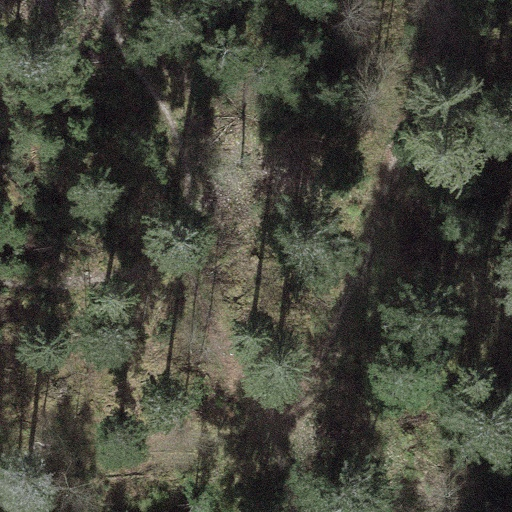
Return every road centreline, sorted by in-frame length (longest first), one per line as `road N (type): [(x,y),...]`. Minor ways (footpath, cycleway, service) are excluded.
road 1 (track): [(437,0),(356,287),(276,493)]
road 2 (track): [(196,282),(161,112),(118,41),(104,0)]
road 3 (track): [(285,511),(223,370),(196,282)]
